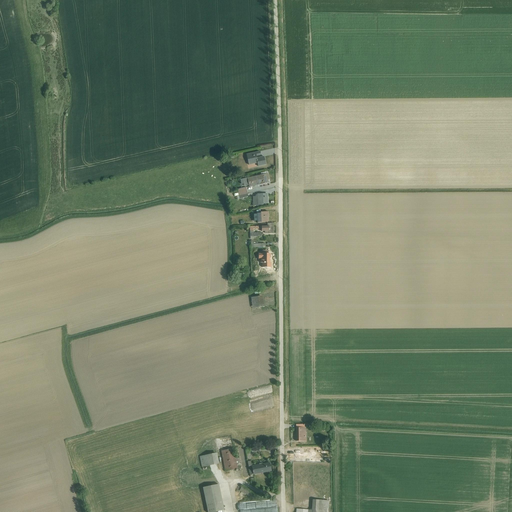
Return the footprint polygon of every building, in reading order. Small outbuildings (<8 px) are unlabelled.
[(260,151),(246,155),(249,166),(257,164),(258,167),(265,165),(264,157),(257,158),(256,156),(261,155),(260,151)] [(261,175),(258,176),(260,185),(268,183),(267,179),(269,179),(268,174),(266,174),(266,172),(261,173),(261,175)] [(258,176),(240,180),(241,184),(243,184),(244,186),(247,185),(247,186),(249,186),(249,187),(260,185),(258,176)] [(237,196),(247,194),(246,188),(238,190),(238,193),(234,194),(235,197),(237,196)] [(255,196),(252,197),(253,206),(263,205),(263,204),(268,204),(267,195),(254,195),(255,196)] [(257,214),(253,214),(253,222),(268,221),(268,218),(269,218),(268,212),(261,213),(257,214)] [(250,235),(249,235),(249,238),(250,238),(250,239),(254,239),(254,237),(262,237),(262,233),(253,233),(253,229),(260,229),(260,231),(262,231),(262,232),(265,232),(265,234),(269,234),(273,234),(273,231),(274,230),(274,228),(273,227),(273,223),(267,224),(267,226),(261,227),(250,227),(250,235)] [(263,296),(251,298),(252,309),(264,307),(263,296)] [(305,425),(296,425),(296,442),(306,441),(306,428),(305,428),(305,425)] [(234,449),(221,451),(225,472),(232,470),(238,469),(237,467),(240,467),(240,465),(241,465),(240,458),(236,459),(234,449)] [(213,454),(199,457),(202,467),(209,466),(214,465),(219,464),(217,453),(213,454)] [(251,461),(247,462),(250,475),(253,474),(253,475),(271,471),(270,463),(252,467),(251,461)] [(213,486),(203,488),(207,511),(215,511),(224,510),(219,485),(213,486)] [(241,487),(239,491),(254,499),(256,495),(241,487)] [(278,511),(278,499),(259,500),(259,511),(278,511)] [(297,509),(296,511),(328,511),(329,501),(313,500),(312,500),(312,510),(297,509)]
